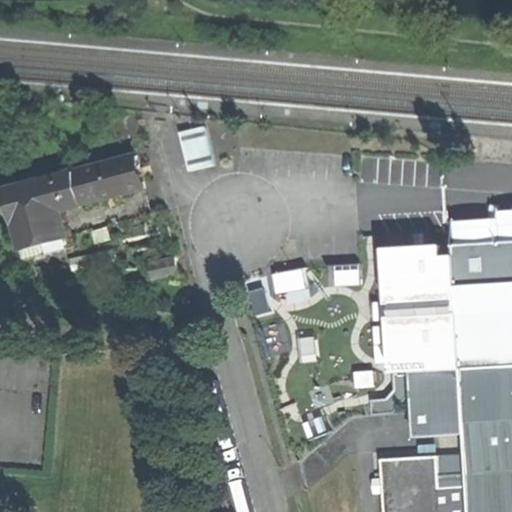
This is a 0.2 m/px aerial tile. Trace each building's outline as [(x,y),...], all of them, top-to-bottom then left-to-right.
[(133,156),(71,173),(80,205),(142,188),(133,156)] [(71,173),(25,185),(34,216),(45,214),(56,211),(80,205),(71,173)] [(25,185),(4,189),(19,248),(52,240),(45,214),(34,216),(25,185)] [(45,214),(52,240),(63,237),(56,211),(45,214)] [(511,511),(511,242),(389,249),(393,312),(398,376),(415,376),(472,373),(475,446),(475,463),(477,511),(511,511)] [(172,258),(146,265),(149,278),(175,272),(172,258)] [(472,373),(415,376),(417,414),(420,447),(475,446),(472,373)] [(477,511),(475,463),(445,464),(446,511),(477,511)] [(446,511),(445,464),(386,467),(387,511),(446,511)]
